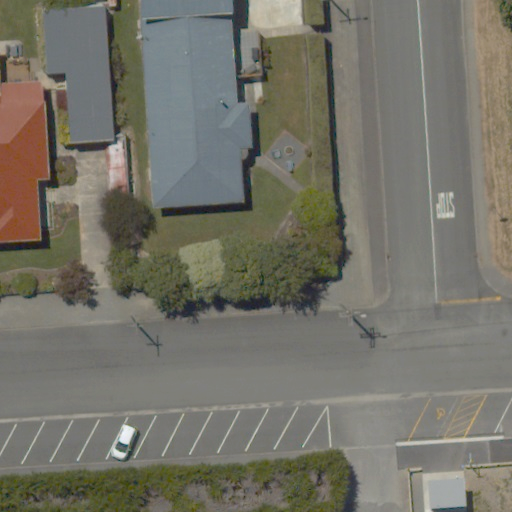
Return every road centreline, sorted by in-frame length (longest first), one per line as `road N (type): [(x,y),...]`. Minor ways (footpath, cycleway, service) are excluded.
road 1 (residential): [(0,377),(440,352)]
road 2 (residential): [(417,0),(440,352)]
